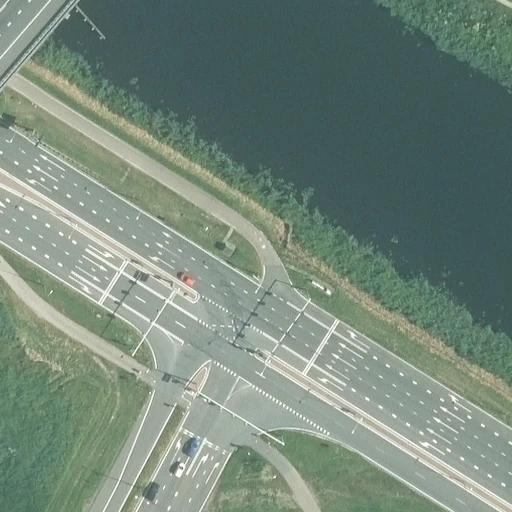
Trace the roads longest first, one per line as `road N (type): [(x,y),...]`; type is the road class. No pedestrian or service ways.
road 1 (trunk): [(261,310),(0,139)]
road 2 (trunk): [(511,468),(261,310)]
road 3 (trunk): [(244,364),(476,511)]
road 4 (trunk): [(0,210),(198,336)]
road 5 (unclassified): [(169,390),(42,310),(0,267)]
road 6 (unclassified): [(311,511),(276,459),(216,417)]
road 7 (motorway): [(169,390),(110,511)]
